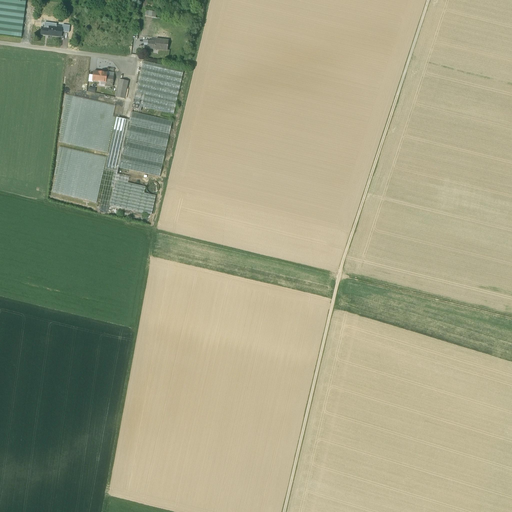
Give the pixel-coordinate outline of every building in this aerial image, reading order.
[(25,0),(0,0),(0,34),(21,37),(25,0)] [(62,28),(49,26),(49,29),(42,28),(41,35),(52,36),(61,37),(62,28)] [(155,42),(148,41),(147,48),(158,50),(158,49),(167,50),(168,41),(156,39),(155,42)] [(183,71),(142,61),(132,105),(135,106),(141,107),(173,114),(183,71)] [(106,73),(94,72),(93,81),(102,82),(101,83),(106,83),(113,84),(113,77),(106,76),(106,73)] [(128,82),(119,80),(115,97),(124,99),(128,82)] [(52,202),(93,211),(102,165),(114,101),(65,92),(52,202)] [(124,142),(131,112),(116,109),(104,165),(115,167),(118,168),(121,155),(124,142)] [(172,122),(131,112),(124,142),(165,151),(172,122)] [(165,151),(124,142),(121,155),(162,164),(165,151)] [(162,164),(121,155),(118,168),(126,169),(159,177),(162,164)] [(118,168),(115,167),(113,178),(115,179),(123,181),(126,169),(118,168)] [(123,181),(115,179),(109,203),(139,210),(143,192),(144,186),(123,181)] [(153,194),(143,192),(139,210),(148,212),(153,194)]
